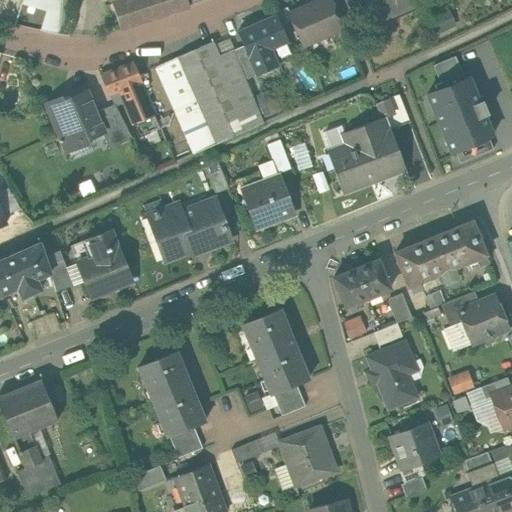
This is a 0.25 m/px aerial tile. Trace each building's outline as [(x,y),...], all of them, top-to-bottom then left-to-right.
[(22,0),(22,2),(48,10),(49,8),(60,11),(61,7),(61,0),(22,0)] [(61,0),(61,7),(70,8),(71,0),(61,0)] [(111,0),(121,28),(190,6),(189,3),(195,0),(111,0)] [(318,0),(290,12),(289,13),(292,20),(303,45),(326,35),(325,32),(341,25),(342,28),(344,27),(331,0),(318,0)] [(358,0),(345,0),(352,19),(364,14),(358,0)] [(418,0),(364,0),(374,24),(376,23),(376,22),(391,16),(392,16),(393,15),(392,13),(417,2),(418,4),(420,4),(418,0)] [(287,6),(275,12),(276,14),(277,14),(281,24),(292,20),(289,13),(290,12),(287,6)] [(60,11),(58,33),(67,35),(70,8),(61,7),(60,11)] [(58,33),(60,11),(49,8),(48,10),(42,30),(58,33)] [(457,25),(450,10),(430,19),(437,34),(457,25)] [(276,14),(238,31),(244,45),(234,49),(246,79),(284,62),(282,57),(292,53),(287,42),(289,41),(281,24),(277,14),(276,14)] [(234,49),(228,34),(157,66),(195,152),(264,123),(262,119),(254,99),(246,79),(234,49)] [(134,63),(102,75),(114,104),(115,104),(123,100),(132,122),(153,115),(154,115),(140,82),(141,81),(134,63)] [(421,92),(447,158),(508,133),(480,69),(421,92)] [(96,112),(87,91),(62,101),(61,98),(47,104),(67,151),(89,142),(87,138),(102,132),(104,131),(96,112)] [(281,111),(273,91),(254,99),(262,119),(281,111)] [(410,121),(400,93),(377,102),(383,117),(388,130),(410,121)] [(132,138),(115,104),(114,104),(96,112),(104,131),(102,132),(110,149),(132,138)] [(153,115),(132,122),(139,134),(158,127),(153,115)] [(383,117),(345,132),(342,124),(325,131),(335,156),(334,156),(346,189),(402,168),(388,130),(383,117)] [(291,168),(280,139),(267,144),(272,158),(277,173),(291,168)] [(303,141),(292,144),(297,166),(309,163),(303,141)] [(272,158),(257,164),(266,186),(243,194),(256,226),(294,212),(280,176),(279,176),(277,173),(272,158)] [(228,188),(218,162),(206,166),(216,192),(228,188)] [(215,199),(181,211),(178,202),(147,213),(148,215),(150,215),(150,216),(153,218),(155,217),(162,237),(159,239),(165,256),(164,257),(165,259),(191,249),(193,253),(231,239),(215,199)] [(472,221),(447,231),(460,264),(477,258),(480,265),(488,262),(485,254),(486,254),(472,221)] [(131,280),(111,229),(88,239),(94,255),(78,262),(92,296),(131,280)] [(447,231),(421,241),(435,275),(442,272),(447,284),(458,279),(453,267),(460,264),(447,231)] [(435,275),(421,241),(395,252),(409,286),(410,285),(413,292),(421,289),(418,282),(435,275)] [(41,242),(14,254),(32,293),(41,289),(37,279),(51,273),(48,264),(41,242)] [(14,254),(0,260),(0,287),(3,294),(18,287),(22,297),(32,293),(14,254)] [(74,284),(63,258),(48,264),(51,273),(57,291),(74,284)] [(378,259),(356,268),(368,297),(390,288),(378,259)] [(356,268),(334,277),(346,306),(368,297),(356,268)] [(445,302),(441,290),(426,297),(431,308),(441,304),(445,302)] [(479,302),(474,290),(445,302),(441,304),(450,326),(462,321),(458,310),(479,302)] [(412,316),(402,292),(390,297),(388,301),(397,323),(397,322),(412,316)] [(508,328),(495,295),(479,302),(458,310),(462,321),(472,344),(482,339),(487,341),(493,339),(495,334),(508,328)] [(281,308),(242,324),(243,325),(271,392),(270,393),(271,394),(296,384),(309,378),(309,377),(308,377),(281,310),(281,309),(281,308)] [(360,316),(344,321),(350,339),(366,333),(360,316)] [(462,321),(450,326),(443,329),(453,351),(472,344),(462,321)] [(397,323),(373,332),(378,345),(402,336),(397,322),(397,323)] [(404,341),(366,357),(388,408),(416,396),(403,364),(413,360),(404,341)] [(177,350),(139,366),(139,367),(140,367),(167,435),(167,436),(193,425),(205,420),(205,419),(204,419),(177,352),(177,350)] [(474,388),(468,372),(449,380),(455,396),(474,388)] [(507,377),(481,386),(485,398),(491,396),(511,388),(507,377)] [(41,380),(0,396),(0,404),(13,437),(24,433),(57,419),(41,380)] [(305,406),(296,384),(273,393),(282,415),(305,406)] [(511,387),(511,388),(491,396),(503,426),(511,422),(511,387)] [(425,423),(391,435),(404,469),(421,463),(438,456),(425,423)] [(193,425),(169,435),(178,457),(202,447),(193,425)] [(319,427),(280,442),(281,445),(296,485),(335,470),(319,427)] [(256,439),(261,453),(281,445),(280,442),(276,431),(256,439)] [(24,433),(13,437),(26,468),(41,461),(35,445),(30,447),(24,433)] [(256,439),(231,449),(237,463),(261,453),(256,439)] [(476,456),(497,511),(506,511),(511,510),(511,473),(500,478),(493,462),(492,463),(488,452),(476,456)] [(497,511),(476,456),(465,460),(469,472),(467,472),(473,489),(467,492),(467,491),(451,497),(456,511),(497,511)] [(208,463),(174,477),(186,511),(223,511),(226,511),(208,463)] [(421,463),(404,469),(399,470),(404,483),(422,476),(425,474),(421,463)] [(160,465),(132,476),(136,491),(166,480),(160,465)] [(404,483),(401,484),(406,496),(426,488),(422,476),(404,483)] [(243,490),(232,494),(240,511),(241,511),(251,508),(243,490)] [(348,511),(345,499),(309,509),(309,511),(348,511)]
